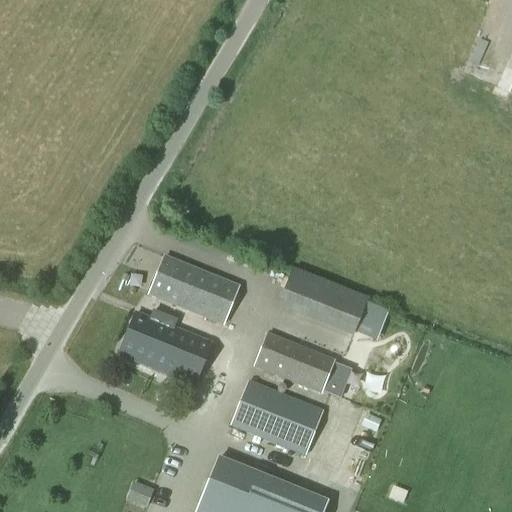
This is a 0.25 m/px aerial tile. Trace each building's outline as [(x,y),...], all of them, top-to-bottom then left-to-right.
[(148,297),(223,328),(237,295),(238,290),(163,260),(148,297)] [(289,275),(276,310),(300,320),(315,285),(316,281),(291,272),(289,275)] [(116,357),(194,389),(211,347),(172,331),(175,323),(152,314),(149,321),(133,315),(116,357)] [(253,370),(321,397),(322,394),(330,397),(333,390),(343,394),(352,371),(266,337),(253,370)] [(248,384),(230,428),(261,441),(298,456),(304,459),(322,415),(248,384)] [(323,511),(326,505),(216,462),(196,511),(323,511)] [(125,502),(144,510),(151,492),(132,485),(125,502)]
